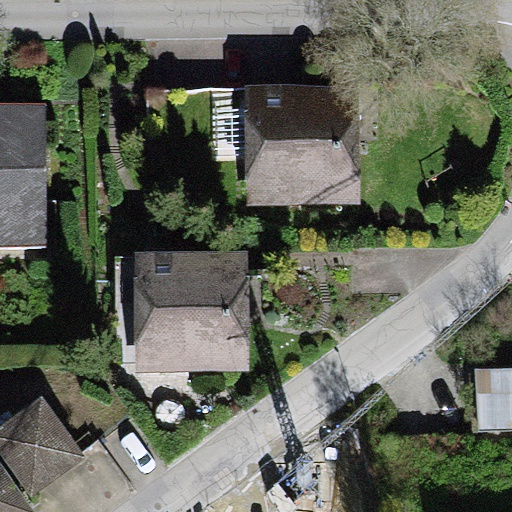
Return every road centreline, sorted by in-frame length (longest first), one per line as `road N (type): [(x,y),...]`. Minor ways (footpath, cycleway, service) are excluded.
road 1 (residential): [(0,17),(433,9),(511,22)]
road 2 (residential): [(511,237),(479,272),(168,511)]
